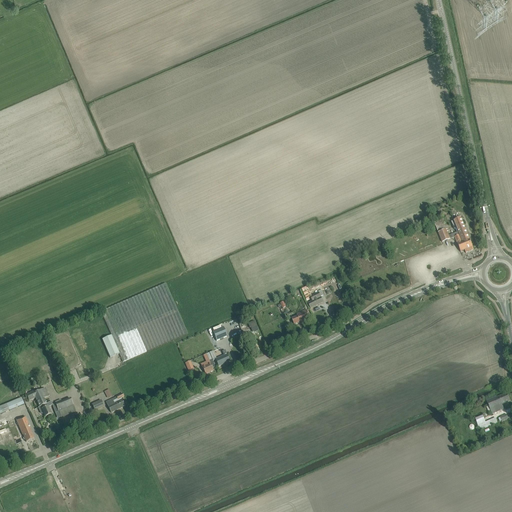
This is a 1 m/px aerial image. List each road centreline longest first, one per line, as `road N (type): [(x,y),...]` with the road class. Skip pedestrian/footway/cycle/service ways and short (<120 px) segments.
road 1 (unclassified): [(0,471),(339,325)]
road 2 (tertiary): [(488,224),(438,0)]
road 3 (secondary): [(48,462),(172,409)]
road 4 (secondary): [(294,357),(172,409)]
road 5 (secondary): [(172,409),(294,357)]
